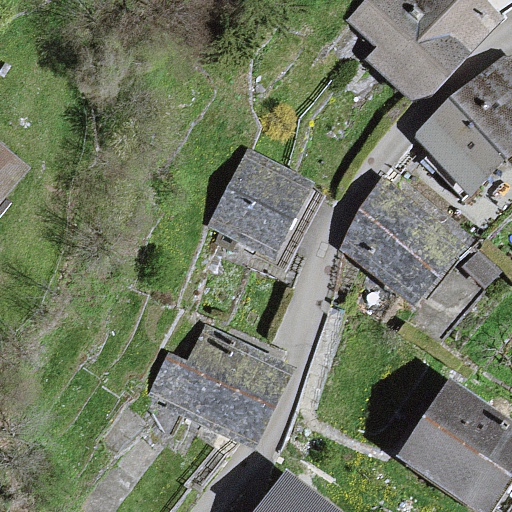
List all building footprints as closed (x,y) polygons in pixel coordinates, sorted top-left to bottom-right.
[(497,16),(480,0),(403,0),(400,4),(396,0),(375,0),(357,19),(383,44),(371,56),(416,99),(497,16)] [(511,68),(505,61),(422,134),(438,152),(469,187),(511,149),(511,68)] [(0,197),(24,167),(0,147),(0,197)] [(306,187),(250,157),(215,223),(272,252),(306,187)] [(463,239),(394,185),(350,241),(419,294),(463,239)] [(250,437),(284,367),(211,333),(194,368),(172,357),(156,392),(250,437)] [(511,472),(511,425),(451,387),(407,454),(489,507),(511,472)] [(334,511),(286,473),(256,511),(257,511),(334,511)]
